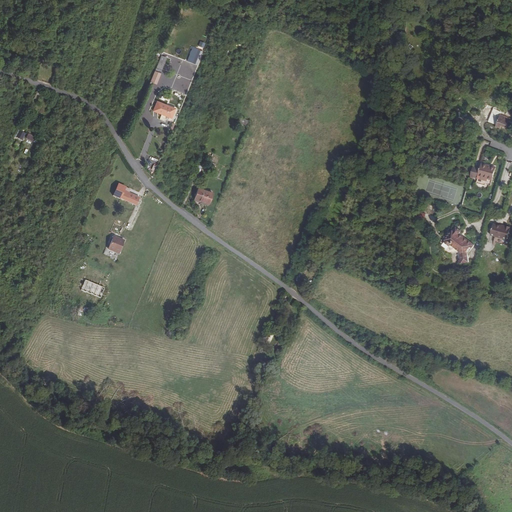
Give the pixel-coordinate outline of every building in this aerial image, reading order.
[(167,55),(162,53),(158,62),(163,64),(167,55)] [(163,64),(158,62),(154,71),(159,73),(163,64)] [(166,105),(160,102),(155,113),(161,115),(170,119),(174,108),(166,105)] [(167,103),(166,105),(174,108),(170,119),(161,115),(160,118),(170,122),(171,122),(173,120),(177,109),(177,108),(176,107),(167,103)] [(511,118),(501,115),(499,120),(509,124),(511,118)] [(247,120),(239,117),(237,123),(246,126),(247,120)] [(509,124),(499,120),(496,127),(500,129),(501,126),(507,128),(509,124)] [(23,135),(19,132),(14,140),(18,142),(23,135)] [(200,166),(196,164),(191,179),(195,180),(200,166)] [(492,180),(495,169),(488,167),(489,165),(482,164),(478,178),(484,180),(485,178),(492,180)] [(228,170),(221,167),(217,178),(224,181),(228,170)] [(506,183),(510,174),(504,172),(501,181),(506,183)] [(212,193),(198,188),(194,199),(208,204),(212,193)] [(132,195),(129,194),(126,201),(128,202),(131,203),(135,205),(138,198),(132,195)] [(510,243),(511,235),(511,230),(509,229),(501,226),(497,238),(501,240),(510,243)] [(450,237),(448,235),(445,240),(447,241),(445,244),(446,244),(445,246),(451,250),(451,251),(453,253),(455,253),(456,252),(462,256),(464,267),(470,266),(469,257),(475,248),(464,240),(463,242),(458,238),(461,235),(456,231),(453,235),(452,234),(450,237)] [(118,253),(123,240),(112,236),(107,249),(118,253)] [(81,290),(100,298),(105,287),(85,280),(81,290)]
